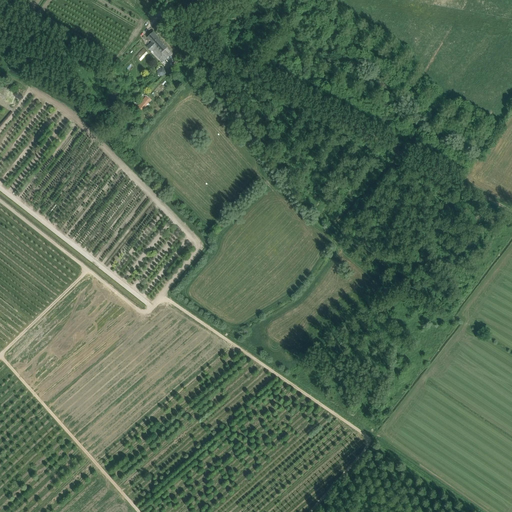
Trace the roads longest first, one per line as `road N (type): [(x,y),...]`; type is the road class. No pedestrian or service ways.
road 1 (track): [(157,15),(511,211)]
road 2 (track): [(237,347),(169,300),(139,310),(0,199)]
road 3 (track): [(140,511),(0,356)]
road 4 (track): [(368,438),(237,347)]
road 5 (track): [(0,355),(88,269)]
